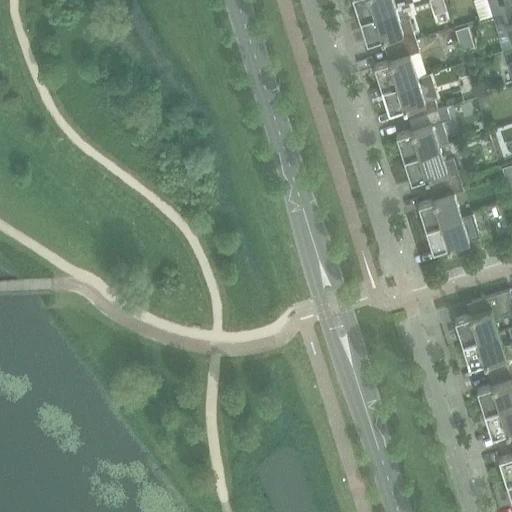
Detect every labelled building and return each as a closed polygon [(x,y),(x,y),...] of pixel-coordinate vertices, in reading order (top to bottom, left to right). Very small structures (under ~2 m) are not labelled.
[(353,0),(360,19),(396,7),(393,0),(353,0)] [(511,0),(488,0),(493,15),(511,8),(511,0)] [(388,36),(392,47),(416,39),(410,18),(400,21),(396,7),(360,19),(367,43),(388,36)] [(509,32),(511,41),(511,8),(493,15),(500,35),(509,32)] [(374,64),(382,88),(418,77),(410,54),(420,51),(416,39),(392,47),(395,58),(374,64)] [(418,77),(382,88),(389,112),(410,105),(413,116),(438,108),(427,74),(418,77)] [(396,134),(404,157),(440,146),(432,123),(442,120),(438,108),(413,116),(417,127),(396,134)] [(432,175),(435,186),(460,178),(453,157),(444,160),(440,146),(404,157),(411,181),(432,175)] [(418,203),(426,227),(462,215),(454,192),(464,189),(460,178),(435,186),(439,196),(418,203)] [(462,215),(426,227),(433,251),(454,244),(458,255),(482,248),(479,236),(480,236),(473,212),(462,215)] [(455,319),(462,343),(498,331),(494,320),(511,313),(511,300),(508,290),(472,301),(476,312),(455,319)] [(426,299),(424,335),(448,337),(451,300),(426,299)] [(491,360),(494,371),(511,365),(511,341),(503,345),(498,331),(462,343),(470,366),(491,360)] [(477,388),(484,412),(511,403),(511,365),(494,371),(498,382),(477,388)] [(511,429),(511,403),(484,412),(492,436),(511,429)] [(511,453),(499,458),(506,481),(511,479),(511,453)]
